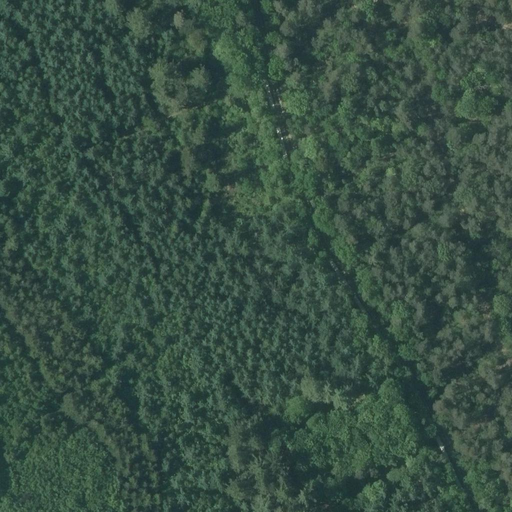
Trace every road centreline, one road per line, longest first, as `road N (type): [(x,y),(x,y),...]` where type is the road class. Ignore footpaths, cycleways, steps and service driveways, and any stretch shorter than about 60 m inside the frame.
road 1 (track): [(275,72),(301,187),(484,511)]
road 2 (track): [(354,511),(355,493),(447,437)]
